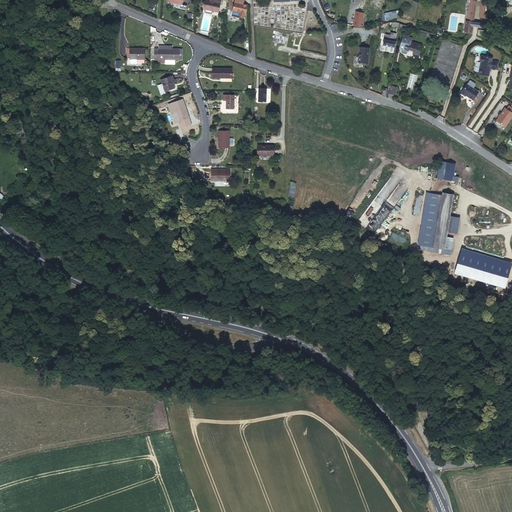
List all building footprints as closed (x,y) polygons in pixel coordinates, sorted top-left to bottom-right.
[(211,0),(212,0),(209,0),(200,0),(200,7),(214,10),(216,0),(211,0)] [(239,0),(230,0),(228,9),(236,11),(235,14),(239,16),(240,12),(241,13),(243,4),(239,3),(239,0)] [(468,18),(466,29),(475,30),(478,0),(472,0),(470,18),(468,18)] [(356,11),(353,25),(361,26),(364,13),(356,11)] [(395,33),(387,32),(386,37),(385,43),(396,45),(399,31),(395,31),(395,33)] [(423,44),(412,42),(412,38),(404,36),(401,49),(403,49),(402,52),(402,53),(408,54),(409,54),(409,51),(414,52),(414,54),(420,55),(423,44)] [(156,55),(156,60),(163,60),(163,58),(178,59),(178,55),(180,55),(180,50),(179,50),(179,47),(170,46),(163,46),(163,43),(157,43),(157,46),(156,55)] [(128,44),(128,56),(129,56),(128,59),(131,60),(136,61),(136,56),(143,57),(144,45),(128,44)] [(368,63),(369,48),(360,47),(359,56),(357,56),(357,62),(368,63)] [(481,54),(480,59),(481,60),(482,60),(479,71),(482,72),(490,74),(491,70),(489,68),(491,67),(498,68),(499,60),(495,59),(495,61),(493,61),(493,59),(494,56),(483,53),(481,54)] [(231,67),(211,66),(211,76),(231,76),(231,67)] [(172,72),(160,75),(164,88),(173,85),(171,77),(173,76),(172,72)] [(411,73),(407,87),(414,88),(417,75),(411,73)] [(481,90),(469,82),(464,91),(464,92),(467,94),(469,94),(475,98),(481,90)] [(398,86),(390,85),(389,92),(397,94),(398,86)] [(266,87),(257,87),(257,100),(266,100),(266,87)] [(233,93),(222,93),(222,99),(225,99),(224,103),(219,103),(219,108),(224,109),(224,106),(233,107),(233,93)] [(188,115),(182,97),(171,100),(175,112),(171,113),(173,120),(177,119),(180,126),(189,123),(186,115),(188,115)] [(507,108),(499,120),(506,125),(508,125),(511,118),(511,110),(509,109),(507,108)] [(229,129),(218,129),(217,146),(228,147),(229,129)] [(271,144),(256,143),(256,153),(271,154),(271,144)] [(454,163),(440,161),(438,177),(442,178),(441,180),(447,181),(446,184),(454,185),(456,174),(453,173),(454,163)] [(221,179),(225,179),(224,175),(228,175),(228,168),(224,168),(209,168),(209,181),(214,181),(214,184),(221,184),(221,179)] [(288,196),(294,198),(297,183),(290,182),(288,196)] [(434,247),(444,248),(446,237),(453,194),(443,192),(436,234),(434,247)] [(421,244),(434,247),(443,195),(430,193),(421,244)] [(450,216),(447,231),(456,233),(458,218),(450,216)] [(453,238),(446,237),(444,248),(451,249),(453,238)] [(444,248),(434,247),(420,244),(419,249),(450,255),(451,249),(444,248)] [(487,271),(487,279),(493,279),(493,283),(500,284),(500,271),(487,271)]
